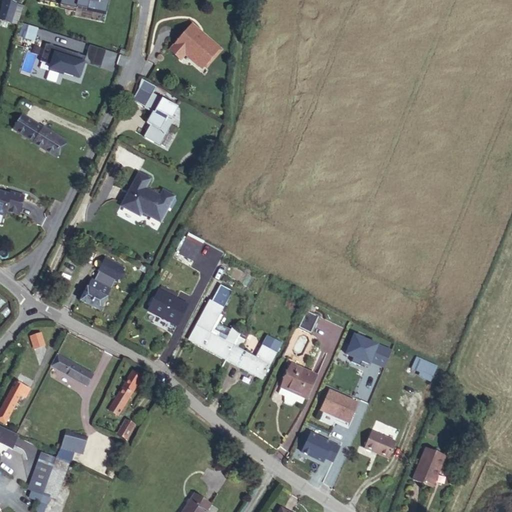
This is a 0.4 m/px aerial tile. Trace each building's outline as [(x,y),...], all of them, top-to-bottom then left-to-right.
[(66,0),(64,11),(80,14),(81,12),(91,14),(93,6),(101,7),(100,15),(111,17),(113,0),(66,0)] [(24,29),(27,21),(14,17),(15,11),(8,9),(6,14),(4,19),(6,20),(3,28),(23,34),(24,29)] [(226,56),(197,30),(181,48),(175,54),(185,62),(190,56),(210,74),(226,56)] [(207,76),(210,74),(190,56),(185,62),(175,54),(173,56),(185,66),(190,61),(207,76)] [(228,58),(226,56),(210,74),(212,76),(228,58)] [(179,115),(153,101),(145,116),(153,121),(150,126),(152,127),(149,133),(151,134),(144,146),(159,155),(174,128),(172,127),(179,115)] [(23,115),(14,128),(17,130),(26,116),(23,115)] [(26,116),(17,130),(35,141),(34,142),(55,156),(65,141),(44,127),(44,128),(26,116)] [(141,198),(144,194),(146,196),(150,189),(138,182),(119,216),(138,227),(140,223),(159,233),(174,206),(162,200),(159,206),(149,200),(146,201),(141,198)] [(0,214),(4,216),(6,211),(19,215),(24,197),(11,192),(10,195),(0,191),(0,214)] [(191,237),(188,242),(200,248),(203,244),(191,237)] [(179,252),(185,240),(183,239),(176,251),(179,252)] [(179,252),(178,253),(193,262),(200,248),(188,242),(185,240),(179,252)] [(103,270),(95,282),(112,292),(119,280),(103,270)] [(209,300),(190,336),(228,357),(239,337),(240,334),(231,329),(231,330),(218,324),(222,316),(220,314),(232,292),(220,285),(212,301),(209,300)] [(187,305),(158,290),(148,310),(177,325),(187,305)] [(83,298),(101,308),(105,301),(88,291),(83,298)] [(95,322),(101,308),(83,298),(82,298),(76,310),(95,322)] [(320,317),(306,310),(297,328),(311,335),(320,317)] [(249,333),(243,330),(240,336),(246,339),(249,333)] [(40,334),(31,337),(35,349),(44,346),(40,334)] [(188,340),(226,361),(226,359),(228,357),(190,336),(188,340)] [(226,359),(262,378),(281,343),(268,336),(256,358),(240,349),(245,340),(239,337),(228,357),(226,359)] [(57,355),(52,366),(87,386),(93,375),(57,355)] [(436,368),(416,358),(411,368),(421,372),(419,376),(430,381),(436,368)] [(226,361),(224,363),(260,382),(262,378),(226,359),(226,361)] [(291,364),(280,387),(281,388),(279,394),(284,396),(284,403),(291,406),(296,402),(302,404),(304,398),(307,399),(317,376),(291,364)] [(135,386),(127,381),(107,413),(115,418),(135,386)] [(3,390),(0,396),(0,425),(9,405),(13,406),(17,397),(3,390)] [(357,403),(330,391),(322,409),(339,417),(338,418),(348,423),(357,403)] [(121,421),(116,430),(125,436),(130,426),(121,421)] [(118,446),(125,436),(116,430),(107,444),(110,446),(112,442),(118,446)] [(364,448),(389,459),(396,442),(371,432),(364,448)] [(420,462),(413,480),(432,488),(445,457),(426,449),(423,455),(420,462)] [(49,468),(45,476),(57,482),(58,482),(63,471),(71,473),(75,457),(55,451),(49,468)] [(44,511),(57,482),(45,476),(40,486),(31,511),(34,511),(44,511)] [(26,481),(17,505),(31,511),(40,486),(26,481)] [(206,511),(211,505),(194,494),(182,511),(206,511)]
